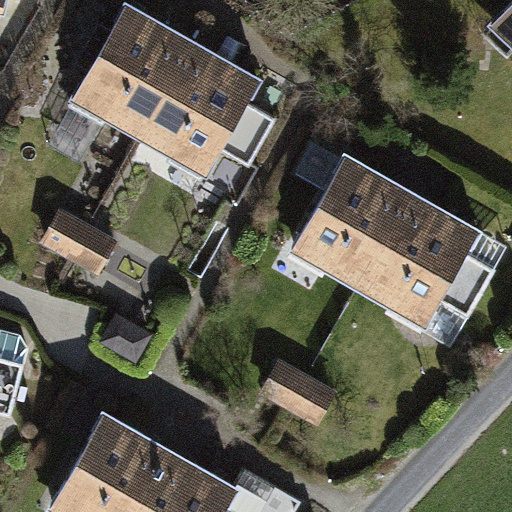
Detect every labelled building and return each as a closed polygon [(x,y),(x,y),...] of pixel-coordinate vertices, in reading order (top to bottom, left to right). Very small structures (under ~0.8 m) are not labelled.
[(133,0),(78,101),(142,136),(202,28),(151,0),(133,0)] [(511,0),(493,19),(511,37),(511,0)] [(202,28),(142,136),(213,175),(272,66),(202,28)] [(290,247),(361,289),(420,184),(352,145),(290,247)] [(420,184),(361,289),(423,324),(482,218),(420,184)] [(41,241),(98,275),(119,240),(63,206),(41,241)] [(434,322),(462,336),(511,238),(511,233),(487,220),(434,322)] [(264,382),(329,421),(345,394),(280,355),(264,382)] [(52,511),(139,511),(174,453),(107,415),(52,511)] [(174,453),(139,511),(235,511),(246,494),(174,453)]
